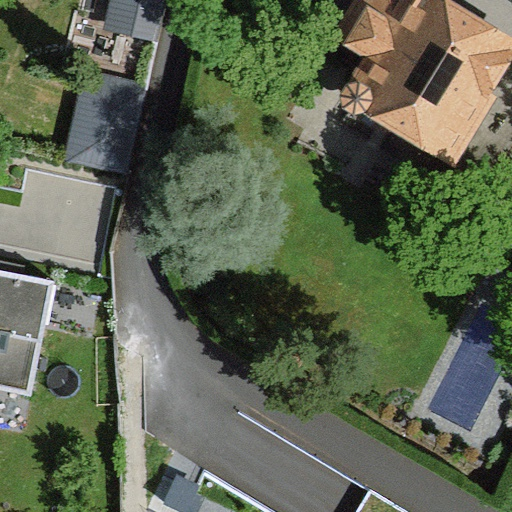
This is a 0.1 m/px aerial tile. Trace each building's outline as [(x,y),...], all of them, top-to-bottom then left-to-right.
[(164,0),(111,0),(104,32),(123,37),(155,45),(164,0)] [(414,0),(414,2),(410,0),(363,0),(341,36),(379,58),(362,86),(352,87),(346,97),(351,106),(360,109),(367,105),(449,158),(511,53),(511,41),(443,0),(414,0)] [(146,88),(155,45),(123,37),(112,80),(146,88)] [(0,388),(34,395),(57,280),(26,275),(28,265),(0,260),(0,388)] [(194,438),(189,379),(129,384),(135,443),(194,438)]
